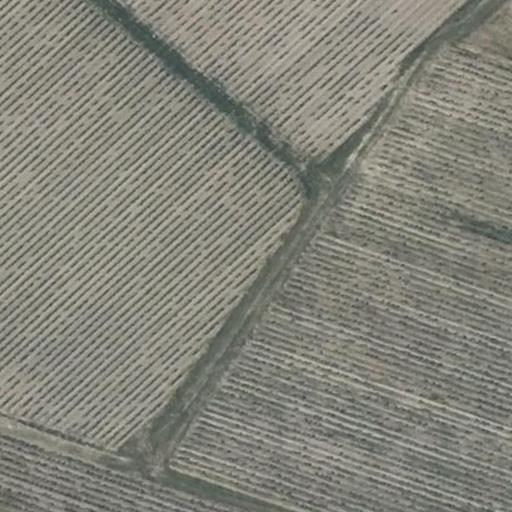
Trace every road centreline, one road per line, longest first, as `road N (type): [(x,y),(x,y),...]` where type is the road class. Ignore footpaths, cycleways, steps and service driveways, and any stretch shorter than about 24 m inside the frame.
road 1 (track): [(129,466),(324,193),(447,34),(487,0)]
road 2 (track): [(324,193),(97,0)]
road 3 (track): [(0,423),(265,511)]
